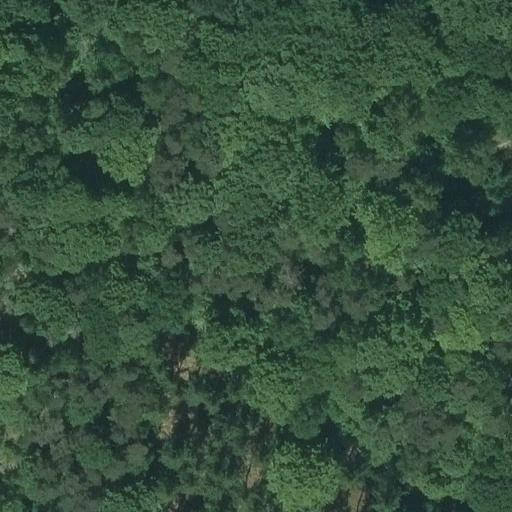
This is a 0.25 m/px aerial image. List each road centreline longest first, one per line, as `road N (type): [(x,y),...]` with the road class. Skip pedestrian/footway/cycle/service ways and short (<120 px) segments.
road 1 (track): [(283,404),(374,325),(436,257),(511,140)]
road 2 (track): [(283,404),(476,511)]
road 3 (track): [(113,511),(140,455),(147,414),(146,305)]
road 4 (track): [(0,157),(146,305)]
road 5 (track): [(146,305),(283,404)]
